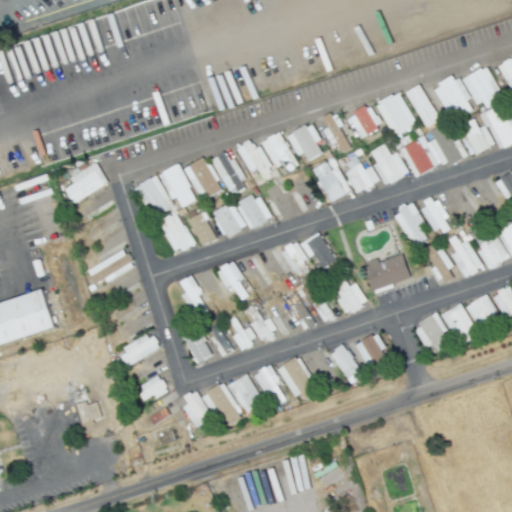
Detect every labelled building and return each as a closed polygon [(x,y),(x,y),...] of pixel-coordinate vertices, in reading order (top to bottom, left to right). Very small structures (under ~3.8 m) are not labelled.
[(511,57),(497,66),(511,90),(511,57)] [(475,105),(483,102),(485,107),(502,100),(487,67),(463,78),(475,105)] [(471,108),(466,100),(469,99),(456,75),(433,87),(451,119),(471,108)] [(405,92),(426,127),(439,120),(419,85),(405,92)] [(376,104),(393,136),(416,124),(398,92),(376,104)] [(511,143),(511,116),(506,102),(481,112),(497,150),(511,143)] [(369,105),(348,115),(360,137),(380,126),(369,105)] [(334,113),(323,118),(328,128),(324,130),(331,145),(337,142),(342,152),(351,148),(334,113)] [(493,146),(485,125),(478,128),(475,121),(457,128),(468,156),(493,146)] [(287,136),(297,156),(303,152),(307,161),(321,153),(315,142),(320,139),(311,123),(287,136)] [(399,149),(414,178),(446,161),(449,165),(462,158),(443,124),(429,132),(433,139),(427,143),(423,136),(399,149)] [(284,164),(287,171),(295,168),(282,132),(263,140),(274,168),(284,164)] [(261,146),(254,149),(251,142),(238,147),(248,173),(258,169),(263,180),(273,176),(261,146)] [(408,173),(396,152),(390,155),(384,144),(370,152),(377,163),(372,165),(384,186),(408,173)] [(246,187),(234,158),(228,161),(224,153),(212,158),(228,195),(246,187)] [(379,182),(371,166),(363,170),(357,157),(346,163),(350,170),(345,172),(356,194),(379,182)] [(219,191),(205,158),(185,167),(199,200),(219,191)] [(312,169),(331,202),(350,191),(337,167),(331,170),(326,161),(312,169)] [(70,178),(73,183),(64,189),(73,204),(108,183),(95,162),(70,178)] [(176,197),(182,208),(197,200),(178,164),(158,174),(172,200),(176,197)] [(511,195),(511,183),(508,175),(495,181),(504,199),(511,195)] [(156,215),(172,209),(158,176),(134,186),(142,207),(151,203),(156,215)] [(250,230),(270,218),(255,192),(235,204),(250,230)] [(448,227),(444,219),(446,218),(435,198),(419,206),(434,234),(448,227)] [(234,202),(213,212),(225,237),(245,228),(234,202)] [(428,238),(412,204),(395,212),(411,247),(428,238)] [(158,221),(173,253),(192,245),(178,212),(158,221)] [(200,246),(215,240),(204,213),(190,218),(200,246)] [(488,270),(511,256),(511,220),(510,217),(474,238),(481,249),(478,251),(488,270)] [(300,242),(307,257),(315,254),(321,268),(335,262),(321,233),(300,242)] [(466,240),(460,243),(455,235),(448,239),(456,252),(451,255),(465,278),(483,267),(466,240)] [(280,250),(294,276),(310,268),(296,242),(280,250)] [(435,252),(432,245),(426,247),(442,283),(452,279),(447,269),(451,267),(443,248),(435,252)] [(133,266),(124,249),(87,270),(96,286),(133,266)] [(410,277),(402,253),(377,261),(376,258),(363,262),(372,290),(410,277)] [(225,288),(232,284),(240,300),(248,296),(239,280),(242,278),(233,261),(216,271),(225,288)] [(185,293),(181,295),(190,312),(203,305),(198,294),(201,293),(191,275),(179,282),(185,293)] [(349,286),(345,280),(334,287),(341,297),(336,300),(346,316),(367,302),(355,283),(349,286)] [(503,319),(511,315),(511,290),(510,287),(492,295),(503,319)] [(0,310),(49,294),(62,332),(0,351),(0,310)] [(498,316),(485,294),(465,307),(478,328),(498,316)] [(457,345),(477,336),(462,303),(442,312),(457,345)] [(258,342),(274,334),(268,319),(262,322),(255,306),(248,309),(253,322),(250,323),(258,342)] [(435,350),(448,343),(442,333),(447,331),(437,313),(413,326),(424,347),(431,343),(435,350)] [(208,329),(219,357),(231,352),(220,324),(208,329)] [(182,337),(196,363),(211,355),(197,329),(182,337)] [(160,348),(152,332),(123,347),(126,353),(119,357),(124,367),(160,348)] [(380,349),(384,347),(377,333),(355,345),(368,369),(386,359),(380,349)] [(348,384),(362,377),(345,345),(331,352),(348,384)] [(299,401),(316,390),(295,357),(278,368),(299,401)] [(256,372),(270,407),(285,401),(271,366),(256,372)] [(227,384),(243,415),(263,405),(247,374),(227,384)] [(144,399),(154,395),(155,398),(167,393),(159,375),(138,385),(144,399)] [(205,393),(223,428),(242,418),(224,383),(205,393)] [(182,407),(196,428),(212,419),(194,391),(184,398),(188,404),(182,407)]
